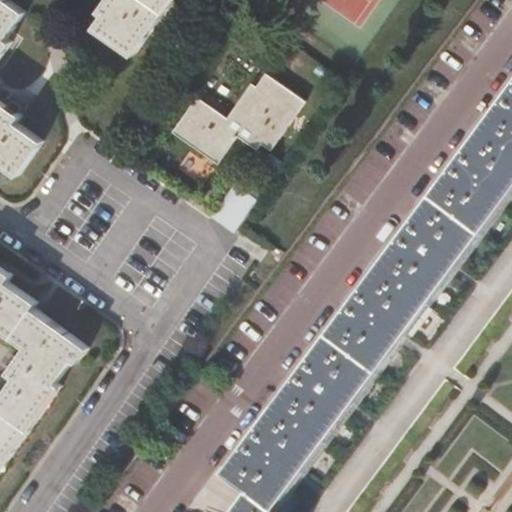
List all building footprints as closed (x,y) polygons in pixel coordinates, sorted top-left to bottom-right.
[(9,39),(26,14),(5,0),(0,0),(0,162),(20,177),(43,142),(19,124),(23,116),(14,110),(0,100),(0,61),(12,43),(9,39)] [(110,0),(102,13),(107,17),(98,29),(136,57),(175,0),(110,0)] [(259,152),(264,146),(272,152),(305,104),(266,76),(256,89),(253,87),(228,120),(199,100),(175,134),(219,166),(239,139),(259,152)] [(511,87),(508,84),(500,96),(505,101),(511,90),(511,87)] [(511,90),(505,101),(463,157),(455,169),(412,227),(404,239),(362,297),(354,308),(311,366),(302,378),(257,440),(249,451),(230,477),(253,496),(241,511),(347,511),(350,510),(445,381),(455,367),(511,290),(511,90)] [(458,153),(450,164),(455,169),(463,157),(458,153)] [(268,189),(259,202),(236,185),(211,219),(250,246),(282,199),(268,189)] [(406,223),(397,234),(404,239),(412,227),(406,223)] [(0,467),(59,386),(54,382),(69,359),(75,363),(85,347),(31,308),(35,302),(5,281),(9,275),(0,267),(0,330),(23,347),(6,372),(12,378),(0,393),(0,467)] [(356,292),(347,303),(354,308),(362,297),(356,292)] [(305,361),(296,373),(302,378),(311,366),(305,361)] [(250,435),(242,446),(249,451),(257,440),(250,435)]
